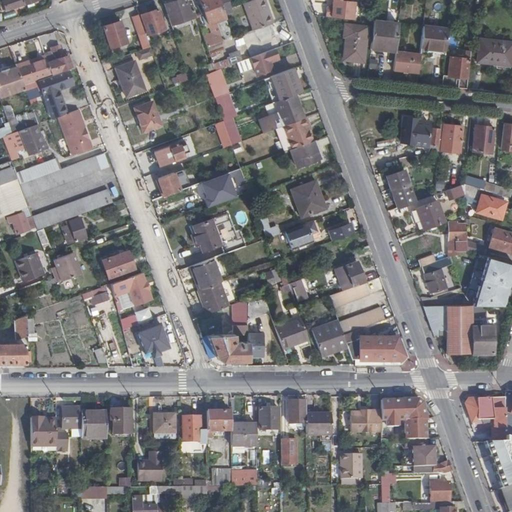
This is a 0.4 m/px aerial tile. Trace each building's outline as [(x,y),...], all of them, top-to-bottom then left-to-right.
[(37,0),(4,0),(8,11),(37,0)] [(169,14),(168,15),(172,25),(195,18),(192,8),(188,9),(184,0),(179,0),(175,2),(174,0),(170,0),(166,2),(169,14)] [(225,31),(204,38),(207,47),(219,43),(218,41),(232,35),(223,12),(219,0),(200,0),(209,24),(221,21),(225,31)] [(227,0),(219,0),(223,12),(231,10),(227,0)] [(252,30),(273,23),(264,0),(252,0),(242,4),(252,30)] [(158,10),(140,16),(147,35),(147,36),(165,30),(158,10)] [(140,16),(140,15),(132,18),(139,36),(147,35),(140,16)] [(127,43),(119,21),(104,27),(111,48),(127,43)] [(394,52),(398,25),(373,22),(373,23),(370,47),(385,48),(385,51),(394,52)] [(344,25),(343,37),(345,37),(343,59),(348,60),(362,62),(366,28),(344,25)] [(445,52),(448,29),(423,26),(420,49),(445,52)] [(237,41),(243,60),(251,57),(248,50),(247,51),(245,45),(249,43),(247,38),(237,41)] [(477,62),(509,66),(511,43),(480,39),(477,62)] [(53,75),(67,69),(68,69),(63,56),(59,45),(52,48),(52,52),(45,54),(46,55),(47,59),(53,75)] [(151,47),(135,53),(138,60),(153,54),(151,47)] [(237,63),(241,72),(255,67),(258,74),(273,69),(270,62),(271,62),(273,63),(277,61),(277,60),(278,58),(274,49),(251,57),(243,60),(237,63)] [(459,88),(466,89),(468,75),(471,49),(462,49),(462,58),(448,57),(446,76),(442,75),(441,86),(455,88),(455,77),(459,77),(459,88)] [(419,55),(394,52),(392,70),(417,73),(419,55)] [(68,69),(72,68),(67,54),(63,56),(68,69)] [(46,55),(29,61),(30,65),(47,59),(46,55)] [(29,61),(17,65),(17,66),(24,84),(24,85),(35,81),(47,77),(53,75),(47,59),(30,65),(29,61)] [(214,65),(216,71),(218,70),(234,64),(233,61),(230,63),(228,59),(214,65)] [(134,62),(119,67),(123,82),(121,82),(127,97),(145,90),(134,62)] [(208,66),(210,73),(216,71),(214,65),(213,64),(208,66)] [(0,97),(0,98),(12,94),(10,88),(24,84),(17,66),(9,69),(8,68),(1,71),(1,72),(0,72),(0,97)] [(59,117),(67,114),(58,90),(73,85),(67,69),(53,75),(47,77),(48,80),(39,84),(41,89),(52,119),(59,117)] [(301,92),(291,69),(271,77),(280,100),(293,95),(301,92)] [(206,74),(215,98),(222,95),(227,93),(218,70),(216,71),(210,73),(206,74)] [(177,76),(180,84),(188,81),(185,73),(177,76)] [(38,90),(41,89),(39,84),(48,80),(47,77),(35,81),(38,90)] [(24,85),(26,89),(28,94),(31,102),(37,100),(34,92),(38,90),(35,81),(24,85)] [(12,94),(26,89),(24,85),(24,84),(10,88),(12,94)] [(222,95),(215,98),(223,121),(230,119),(231,118),(222,95)] [(280,100),(275,102),(279,114),(268,117),(258,121),(263,134),(281,126),(283,126),(302,118),(293,95),(280,100)] [(160,125),(152,102),(135,108),(144,131),(160,125)] [(275,102),(264,106),(268,117),(279,114),(275,102)] [(84,124),(79,110),(67,114),(59,117),(73,155),(93,148),(85,127),(84,124)] [(36,125),(39,124),(34,112),(8,121),(13,133),(20,131),(36,125)] [(308,126),(305,117),(302,118),(283,126),(281,126),(290,150),(311,142),(308,133),(306,128),(308,126)] [(416,122),(416,119),(403,117),(400,143),(428,146),(430,124),(416,122)] [(223,121),(232,145),(239,142),(230,119),(223,121)] [(223,121),(217,123),(226,147),(229,146),(232,145),(223,121)] [(45,142),(39,124),(36,125),(43,142),(45,142)] [(462,126),(440,124),(437,151),(444,151),(460,153),(462,126)] [(501,150),(511,150),(511,125),(504,124),(501,150)] [(43,142),(36,125),(20,131),(24,142),(28,154),(47,147),(45,142),(43,142)] [(473,152),(491,154),(493,128),(475,126),(473,152)] [(437,151),(440,129),(432,128),(430,154),(437,152),(437,151)] [(24,142),(20,131),(13,133),(11,134),(15,146),(24,142)] [(15,146),(11,134),(3,137),(9,155),(11,160),(19,158),(15,146)] [(322,157),(316,140),(312,142),(319,158),(322,157)] [(311,142),(290,150),(296,167),(319,158),(312,142),(311,142)] [(188,152),(186,145),(181,147),(180,146),(171,149),(172,151),(168,153),(170,158),(174,157),(175,161),(185,157),(184,154),(188,152)] [(11,160),(9,155),(0,157),(2,164),(11,160)] [(100,170),(95,156),(60,169),(24,182),(20,184),(25,197),(100,170)] [(21,172),(24,182),(60,169),(56,159),(21,172)] [(11,160),(2,164),(0,164),(0,183),(17,177),(16,174),(11,160)] [(242,174),(240,168),(234,170),(218,176),(210,179),(203,182),(210,199),(217,196),(218,199),(226,196),(224,189),(231,187),(228,179),(242,174)] [(398,207),(413,202),(402,170),(383,177),(384,180),(387,179),(398,207)] [(21,172),(16,174),(17,177),(20,184),(24,182),(21,172)] [(158,180),(164,196),(180,190),(173,174),(158,179),(158,180)] [(483,187),(485,179),(466,175),(464,183),(483,187)] [(0,183),(0,190),(20,184),(17,177),(0,183)] [(301,217),(325,208),(314,181),(290,190),(301,217)] [(493,193),(494,185),(486,183),(484,190),(493,193)] [(0,190),(0,217),(28,207),(25,197),(20,184),(0,190)] [(511,190),(494,185),(493,193),(510,197),(511,190)] [(458,186),(445,191),(448,198),(462,193),(458,186)] [(37,230),(112,203),(107,189),(32,217),(33,220),(37,230)] [(500,219),(505,201),(481,195),(476,212),(500,219)] [(412,210),(419,231),(444,222),(436,201),(412,210)] [(29,230),(26,222),(23,213),(8,219),(10,223),(13,222),(18,234),(29,230)] [(199,244),(202,252),(220,245),(223,255),(244,247),(241,237),(236,239),(228,214),(211,220),(193,227),(195,234),(192,235),(195,246),(199,244)] [(86,237),(79,218),(69,222),(70,225),(63,228),(68,244),(86,237)] [(266,218),(259,220),(266,239),(279,234),(277,226),(270,229),(266,218)] [(30,233),(37,230),(33,220),(26,222),(29,230),(30,233)] [(317,232),(313,221),(285,232),(292,249),(299,246),(301,248),(306,246),(305,244),(313,241),(310,235),(317,232)] [(334,240),(353,233),(349,222),(330,228),(334,240)] [(466,241),(465,225),(449,225),(448,257),(466,251),(466,241)] [(37,232),(42,245),(48,243),(43,229),(37,232)] [(490,246),(511,253),(511,233),(495,229),(493,236),(490,246)] [(466,241),(466,251),(483,255),(485,247),(466,241)] [(371,253),(368,245),(353,251),(356,259),(371,253)] [(22,282),(43,274),(32,246),(12,253),(22,282)] [(128,252),(103,260),(109,277),(134,269),(128,252)] [(56,267),(51,269),(54,278),(55,282),(60,280),(61,280),(80,274),(73,253),(54,260),(56,267)] [(419,260),(421,267),(435,262),(432,255),(419,260)] [(437,262),(439,268),(447,264),(447,263),(449,263),(448,258),(437,262)] [(511,272),(511,264),(486,258),(470,306),(502,307),(511,272)] [(212,259),(192,266),(200,290),(219,283),(221,282),(212,259)] [(350,280),(352,288),(364,283),(356,261),(338,268),(340,272),(337,273),(340,283),(350,280)] [(435,262),(421,267),(430,293),(446,288),(439,268),(437,262),(435,262)] [(189,267),(197,291),(198,291),(200,290),(192,266),(189,267)] [(269,285),(281,280),(276,268),(264,272),(269,285)] [(124,280),(111,284),(114,296),(119,295),(129,291),(134,306),(151,299),(148,290),(145,282),(141,273),(131,277),(124,280)] [(291,276),(281,280),(283,285),(288,284),(293,282),(291,276)] [(49,288),(56,285),(55,282),(54,278),(46,281),(49,288)] [(299,280),(293,282),(288,284),(289,288),(293,287),(297,300),(305,297),(299,280)] [(198,291),(206,314),(228,306),(219,283),(200,290),(198,291)] [(368,294),(364,283),(352,288),(329,296),(333,308),(368,294)] [(288,284),(283,285),(279,287),(281,294),(290,291),(289,288),(288,284)] [(104,287),(101,288),(82,295),(84,300),(90,298),(93,304),(108,299),(104,287)] [(247,299),(247,318),(268,310),(262,294),(247,299)] [(119,295),(114,296),(118,312),(123,310),(119,295)] [(232,305),(232,334),(247,333),(247,318),(247,299),(232,305)] [(445,355),(470,354),(470,326),(471,326),(471,323),(471,310),(470,306),(423,306),(431,330),(438,330),(438,335),(445,336),(445,355)] [(291,318),(273,324),(274,327),(301,319),(297,308),(288,311),(291,318)] [(360,328),(383,320),(379,308),(338,322),(342,334),(360,328)] [(485,310),(471,310),(471,323),(485,322),(485,310)] [(26,315),(13,319),(15,339),(28,336),(34,335),(33,319),(26,319),(26,315)] [(121,321),(123,329),(138,324),(135,316),(121,321)] [(274,327),(282,348),(308,339),(301,319),(274,327)] [(215,320),(205,322),(207,330),(217,328),(215,320)] [(321,356),(347,347),(342,334),(338,322),(337,321),(312,330),(321,356)] [(159,324),(138,332),(145,351),(157,347),(159,351),(168,347),(159,324)] [(470,326),(470,354),(492,354),(491,326),(474,326),(471,326),(470,326)] [(347,347),(351,359),(398,359),(403,355),(396,336),(359,336),(360,328),(342,334),(347,347)] [(232,334),(203,336),(211,359),(216,356),(221,361),(247,360),(247,357),(247,333),(232,334)] [(261,334),(247,333),(247,357),(261,357),(261,334)] [(284,356),(310,346),(308,339),(282,348),(284,356)] [(1,344),(0,342),(0,363),(25,363),(25,361),(32,361),(31,352),(25,352),(24,344),(1,344)] [(100,362),(106,361),(101,347),(95,349),(100,362)] [(490,427),(491,442),(505,442),(505,435),(505,397),(468,398),(464,403),(475,432),(486,428),(484,419),(493,420),(493,427),(490,427)] [(424,439),(424,440),(424,419),(425,419),(421,404),(416,400),(380,401),(380,412),(381,421),(405,420),(405,439),(424,439)] [(306,414),(305,401),(287,401),(287,423),(306,423),(306,414)] [(81,412),(81,408),(62,408),(63,429),(71,429),(71,437),(81,437),(81,436),(81,412)] [(278,429),(279,408),(259,409),(259,429),(278,429)] [(131,433),(131,410),(110,411),(110,421),(112,421),(112,433),(131,433)] [(231,424),(231,411),(205,411),(205,430),(206,431),(231,431),(231,424)] [(106,436),(106,412),(81,412),(81,436),(106,436)] [(351,432),(381,432),(381,421),(380,412),(360,412),(360,416),(351,416),(351,432)] [(306,435),(330,435),(330,417),(316,417),(315,414),(306,414),(306,423),(306,435)] [(174,415),(154,415),(154,433),(175,433),(174,415)] [(43,418),(30,418),(30,446),(56,446),(56,435),(56,432),(56,421),(43,420),(43,418)] [(206,444),(206,431),(205,430),(199,430),(199,418),(183,418),(183,440),(199,440),(199,444),(206,444)] [(256,446),(256,424),(231,424),(231,431),(231,447),(256,446)] [(67,435),(56,435),(56,446),(56,447),(67,448),(67,435)] [(434,474),(433,466),(433,448),(424,448),(424,439),(405,439),(404,439),(404,449),(412,449),(413,474),(430,474),(434,474)] [(296,440),(281,440),(281,465),(296,464),(296,440)] [(150,464),(138,464),(138,481),(160,480),(161,452),(150,453),(150,464)] [(138,462),(138,464),(150,464),(150,453),(148,453),(148,462),(138,462)] [(344,462),(341,462),(341,479),(362,479),(361,455),(344,455),(344,462)] [(451,470),(448,460),(433,466),(434,474),(441,474),(451,470)] [(206,481),(206,486),(220,486),(231,486),(231,472),(231,470),(212,470),(212,481),(206,481)] [(231,472),(231,486),(252,486),(256,486),(256,482),(256,472),(231,472)] [(441,483),(441,474),(434,474),(430,474),(430,482),(433,482),(434,480),(437,480),(437,483),(441,483)] [(127,477),(119,477),(119,485),(128,485),(127,477)] [(448,483),(441,483),(437,483),(437,480),(434,480),(433,482),(430,482),(431,501),(448,501),(448,483)] [(511,511),(511,483),(499,488),(508,511),(511,511)] [(366,485),(366,491),(373,491),(373,497),(376,497),(376,503),(381,503),(381,502),(381,493),(381,485),(371,485),(366,485)] [(156,487),(157,495),(157,502),(181,501),(181,486),(172,487),(156,487)] [(192,486),(181,486),(181,501),(181,503),(193,503),(193,497),(194,486),(192,486)] [(206,492),(206,486),(202,486),(194,486),(193,497),(206,497),(206,492)] [(82,493),(82,487),(80,487),(76,488),(74,490),(72,495),(71,497),(82,497),(82,493)] [(156,511),(157,505),(140,506),(140,497),(132,497),(132,511),(156,511)] [(394,511),(395,503),(381,503),(381,511),(394,511)] [(452,508),(452,503),(413,503),(413,509),(424,510),(432,510),(439,510),(439,511),(454,511),(454,508),(452,508)]
